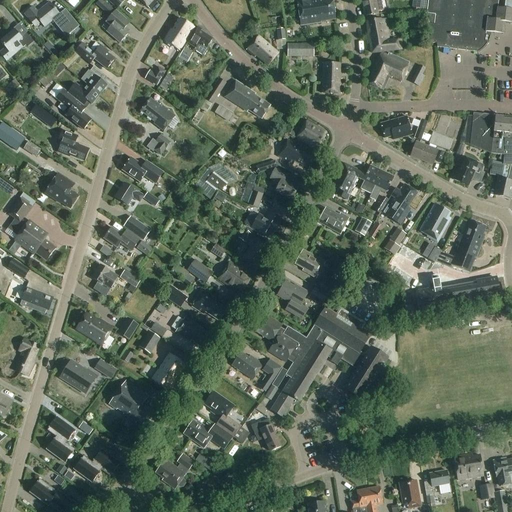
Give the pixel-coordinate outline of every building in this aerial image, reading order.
[(106,0),(118,10),(125,2),(122,0),(106,0)] [(159,0),(139,0),(150,10),(159,0)] [(332,0),(302,0),(297,1),(301,27),(321,24),(321,22),(336,20),(332,0)] [(361,0),(362,3),(364,10),(365,17),(373,16),(378,15),(377,12),(383,11),(381,2),(380,0),(361,0)] [(418,0),(418,9),(428,10),(428,0),(418,0)] [(494,8),(494,0),(429,0),(428,13),(432,44),(437,43),(437,47),(478,52),(480,51),(482,50),(484,48),(485,47),(487,45),(488,43),(486,42),(486,35),(490,35),(491,34),(498,35),(503,35),(504,23),(510,24),(510,25),(511,25),(511,24),(511,0),(508,0),(508,10),(501,9),(494,8)] [(34,8),(25,15),(36,28),(41,23),(45,28),(53,21),(59,29),(67,37),(79,27),(78,25),(66,10),(60,15),(50,3),(38,13),(34,8)] [(130,23),(126,20),(116,11),(115,12),(105,3),(100,8),(111,17),(107,21),(113,26),(107,33),(120,44),(129,34),(131,32),(126,28),(130,23)] [(195,28),(181,19),(173,31),(172,31),(165,42),(180,52),(195,28)] [(389,41),(386,19),(366,22),(368,34),(366,34),(367,45),(371,44),(371,53),(402,49),(401,39),(389,41)] [(202,30),(199,28),(188,44),(196,49),(195,51),(204,57),(209,50),(207,48),(213,40),(201,32),(202,30)] [(277,30),(278,42),(286,40),(285,29),(277,30)] [(21,38),(15,31),(1,43),(6,48),(0,54),(7,62),(27,45),(28,47),(33,43),(26,34),(21,38)] [(279,54),(259,37),(247,51),(255,58),(256,56),(268,67),(279,54)] [(72,50),(73,50),(81,58),(81,57),(91,65),(95,60),(107,70),(115,60),(106,52),(107,51),(102,46),(96,54),(81,42),(72,50)] [(43,47),(55,59),(59,55),(48,43),(43,47)] [(287,59),(313,59),(314,47),(287,46),(287,59)] [(185,49),(180,58),(188,64),(194,54),(185,49)] [(81,58),(73,50),(73,51),(61,62),(68,70),(81,58)] [(368,83),(384,90),(389,77),(401,82),(410,62),(389,53),(388,55),(382,52),(368,83)] [(50,58),(43,65),(48,71),(56,64),(50,58)] [(340,65),(323,65),(322,93),(342,94),(342,80),(340,80),(340,65)] [(88,70),(89,71),(82,81),(87,85),(87,86),(100,96),(108,86),(101,82),(105,77),(91,66),(88,70)] [(419,66),(411,83),(420,88),(425,77),(422,76),(426,69),(419,66)] [(158,86),(166,72),(159,68),(155,75),(150,72),(146,79),(158,86)] [(167,76),(160,87),(167,91),(174,80),(167,76)] [(206,100),(200,109),(208,113),(213,105),(226,83),(221,80),(219,79),(206,100)] [(16,81),(9,86),(13,92),(16,90),(19,95),(24,91),(16,81)] [(252,92),(236,82),(225,98),(247,112),(248,111),(262,120),(270,106),(251,94),(252,92)] [(64,90),(63,91),(73,99),(86,109),(90,104),(92,106),(100,96),(87,86),(84,90),(77,84),(69,94),(64,90)] [(73,99),(63,91),(56,99),(70,111),(66,116),(84,131),(92,121),(83,113),(86,109),(73,99)] [(159,107),(150,100),(140,112),(154,123),(153,125),(163,132),(175,118),(160,106),(159,107)] [(37,105),(31,113),(51,129),(58,120),(37,105)] [(215,114),(228,122),(233,115),(220,106),(215,114)] [(412,135),(407,116),(381,124),(385,138),(393,136),(394,140),(412,135)] [(471,146),(489,153),(494,118),(475,116),(471,146)] [(494,118),(489,153),(490,154),(504,155),(506,165),(492,162),(490,175),(498,176),(495,188),(497,188),(495,196),(510,199),(511,191),(511,119),(495,118),(494,118)] [(421,120),(414,139),(421,141),(421,140),(429,143),(429,145),(448,152),(453,140),(433,133),(431,137),(424,134),(428,123),(421,120)] [(315,125),(308,121),(297,140),(317,151),(327,133),(315,127),(315,125)] [(0,126),(0,139),(17,152),(25,140),(2,123),(0,126)] [(78,137),(63,131),(58,142),(62,143),(58,153),(69,158),(70,156),(85,162),(90,150),(75,144),(78,137)] [(156,142),(159,145),(154,151),(160,156),(170,143),(161,136),(156,142)] [(316,155),(288,140),(279,157),(293,165),(294,162),(308,169),(316,155)] [(29,142),(24,150),(36,158),(41,150),(29,142)] [(426,146),(416,142),(410,156),(432,165),(438,151),(426,146)] [(460,145),(456,155),(462,157),(466,147),(460,145)] [(457,172),(454,180),(468,186),(471,179),(480,183),(484,174),(480,172),(483,166),(478,164),(463,157),(456,172),(457,172)] [(156,185),(163,173),(147,162),(143,167),(131,159),(123,171),(140,183),(144,177),(156,185)] [(275,168),(275,169),(285,174),(284,174),(288,176),(292,178),(295,173),(275,162),(256,168),(253,172),(259,175),(260,173),(275,168)] [(358,178),(359,179),(363,171),(358,169),(358,171),(344,164),(338,177),(355,185),(358,178)] [(364,170),(363,172),(363,171),(359,179),(364,182),(360,190),(371,195),(382,172),(370,167),(368,172),(364,170)] [(286,181),(288,176),(284,174),(285,174),(275,169),(270,179),(280,184),(276,193),(292,201),(299,188),(286,181)] [(394,178),(382,172),(371,195),(369,198),(376,201),(380,192),(381,192),(382,192),(385,193),(386,192),(387,193),(394,178)] [(75,185),(58,175),(45,194),(60,204),(61,203),(71,210),(79,197),(70,192),(75,185)] [(217,190),(218,188),(222,191),(226,186),(212,175),(207,182),(217,190)] [(347,201),(355,185),(338,177),(333,188),(339,191),(337,196),(347,201)] [(133,198),(140,202),(143,198),(138,194),(139,193),(125,184),(115,198),(128,206),(133,198)] [(246,190),(253,192),(255,187),(248,184),(246,190)] [(390,197),(394,199),(389,207),(386,205),(381,212),(384,214),(401,225),(410,210),(408,209),(417,194),(404,186),(400,192),(395,189),(390,197)] [(253,192),(251,198),(260,203),(262,196),(253,192)] [(148,193),(144,199),(155,207),(156,206),(161,210),(164,205),(148,193)] [(218,193),(215,199),(223,204),(226,198),(218,193)] [(158,198),(161,203),(166,200),(162,195),(158,198)] [(381,212),(386,205),(385,205),(388,201),(382,197),(374,212),(379,215),(381,212)] [(251,198),(248,206),(257,209),(260,203),(251,198)] [(35,253),(47,261),(56,249),(45,241),(48,236),(29,223),(27,225),(21,221),(24,217),(25,218),(32,209),(20,200),(9,214),(17,220),(10,230),(19,237),(16,241),(35,255),(35,253)] [(213,206),(218,209),(221,205),(216,201),(213,206)] [(351,210),(362,215),(366,207),(359,204),(357,208),(353,206),(351,210)] [(449,212),(437,205),(433,213),(431,212),(422,229),(432,234),(430,237),(439,242),(450,222),(445,219),(449,212)] [(340,216),(326,209),(319,223),(340,235),(349,219),(341,214),(340,216)] [(251,228),(259,233),(258,233),(271,240),(282,221),(270,214),(266,220),(259,216),(251,228)] [(131,217),(123,227),(143,242),(151,231),(131,217)] [(362,219),(355,232),(365,237),(372,225),(362,219)] [(441,253),(435,263),(451,269),(452,267),(452,265),(470,272),(474,261),(475,261),(484,239),(482,238),(486,228),(471,222),(471,223),(467,221),(463,234),(464,234),(455,259),(441,253)] [(123,236),(112,229),(105,239),(118,249),(121,245),(132,252),(140,241),(127,231),(123,236)] [(397,229),(389,241),(398,247),(406,235),(397,229)] [(379,234),(372,230),(368,237),(375,241),(379,234)] [(269,248),(245,231),(239,239),(252,248),(246,256),(243,255),(239,260),(256,273),(262,264),(259,261),(269,248)] [(100,250),(110,257),(114,251),(103,244),(100,250)] [(216,245),(211,253),(222,260),(227,252),(216,245)] [(426,250),(423,256),(429,260),(432,254),(426,250)] [(306,271),(305,273),(316,279),(325,263),(303,251),(296,265),(306,271)] [(13,260),(7,269),(25,281),(30,271),(13,260)] [(195,261),(188,272),(206,285),(214,274),(195,261)] [(239,269),(230,263),(219,279),(240,294),(250,280),(237,271),(239,269)] [(101,266),(93,279),(103,285),(111,290),(119,277),(111,272),(110,272),(101,266)] [(124,272),(121,279),(137,289),(141,282),(124,272)] [(180,280),(189,287),(195,280),(185,273),(180,280)] [(413,301),(415,314),(497,299),(494,286),(492,286),(491,280),(435,290),(433,279),(427,280),(429,292),(414,294),(415,300),(413,301)] [(321,281),(316,290),(327,296),(332,288),(321,281)] [(294,287),(286,282),(277,296),(290,304),(286,310),(302,320),(309,310),(301,306),(309,293),(296,285),(294,287)] [(170,287),(164,296),(171,301),(174,304),(180,308),(187,298),(170,287)] [(323,304),(327,296),(316,290),(314,288),(309,296),(323,304)] [(45,314),(46,310),(49,311),(54,299),(27,289),(21,306),(45,314)] [(204,290),(195,304),(193,307),(202,313),(203,311),(219,322),(228,308),(218,301),(218,300),(204,290)] [(164,308),(160,305),(156,311),(161,314),(164,308)] [(291,379),(290,381),(271,411),(276,414),(282,418),(291,405),(292,406),(297,405),(298,402),(299,402),(327,357),(332,360),(331,362),(337,366),(342,359),(359,370),(346,390),(362,400),(388,359),(371,349),(365,357),(359,354),(370,338),(361,332),(365,325),(339,309),(334,316),(324,310),(314,326),(306,340),(298,335),(288,328),(285,332),(280,328),(282,326),(265,315),(255,332),(269,341),(271,343),(274,345),(269,352),(286,363),(287,361),(288,360),(294,364),(288,372),(286,376),(291,379)] [(77,330),(103,346),(113,329),(102,322),(101,323),(86,314),(77,330)] [(178,327),(183,319),(179,316),(174,324),(178,327)] [(182,324),(176,333),(180,336),(181,334),(202,347),(210,335),(203,330),(203,329),(186,318),(182,324)] [(119,334),(129,340),(138,326),(128,320),(119,334)] [(147,329),(163,338),(167,331),(155,323),(154,324),(151,322),(147,329)] [(149,332),(139,348),(150,355),(161,339),(149,332)] [(40,347),(25,340),(19,352),(22,353),(13,370),(29,378),(35,364),(33,363),(40,347)] [(251,360),(241,353),(232,366),(253,381),(264,365),(253,358),(251,360)] [(177,377),(185,366),(170,355),(152,381),(169,392),(179,378),(177,377)] [(265,381),(271,385),(282,368),(270,360),(262,371),(268,376),(265,381)] [(72,364),(63,378),(80,389),(82,386),(90,391),(98,377),(89,372),(88,374),(72,364)] [(109,366),(103,374),(111,379),(116,371),(109,366)] [(149,398),(126,382),(110,404),(124,414),(124,415),(136,424),(137,423),(144,428),(155,413),(144,405),(149,398)] [(272,386),(266,397),(271,401),(278,390),(272,386)] [(0,414),(5,417),(13,402),(0,394),(3,389),(0,387),(0,414)] [(235,407),(214,392),(205,405),(217,414),(216,416),(221,420),(217,425),(234,438),(241,427),(227,417),(235,407)] [(256,410),(265,416),(267,410),(259,405),(256,410)] [(48,431),(56,437),(66,444),(75,432),(57,419),(48,431)] [(271,426),(268,420),(260,423),(251,427),(255,436),(258,435),(260,441),(264,439),(270,452),(281,447),(271,426)] [(205,449),(209,442),(223,452),(227,447),(233,439),(215,426),(211,431),(207,428),(206,430),(193,421),(184,434),(205,449)] [(241,428),(234,439),(237,441),(236,441),(242,446),(250,435),(241,428)] [(88,443),(93,447),(99,438),(94,435),(88,443)] [(66,444),(56,437),(48,449),(66,463),(75,451),(66,444)] [(452,454),(457,474),(485,468),(481,452),(472,454),(471,450),(452,454)] [(110,477),(119,465),(101,451),(92,464),(102,471),(110,477)] [(185,481),(183,480),(194,464),(183,455),(178,463),(181,465),(178,469),(166,460),(156,474),(166,481),(165,483),(175,490),(178,487),(180,489),(183,488),(186,485),(185,481)] [(93,483),(102,471),(92,464),(83,457),(75,469),(93,483)] [(497,480),(504,478),(504,476),(511,474),(511,460),(506,461),(506,459),(493,462),(497,480)] [(210,472),(215,466),(210,463),(206,469),(210,472)] [(67,470),(61,466),(56,472),(62,476),(67,470)] [(449,485),(446,471),(430,474),(431,482),(424,483),(428,506),(435,505),(433,496),(434,496),(433,489),(439,488),(440,494),(448,492),(447,485),(449,485)] [(68,472),(64,477),(71,482),(75,477),(68,472)] [(59,477),(55,483),(61,487),(65,481),(59,477)] [(30,492),(48,505),(58,493),(39,479),(30,492)] [(421,507),(416,481),(399,484),(403,504),(409,503),(410,509),(421,507)] [(492,485),(480,486),(482,501),(494,499),(492,485)] [(372,509),(367,510),(367,511),(377,511),(376,506),(383,504),(380,488),(368,490),(369,495),(372,509)] [(367,508),(367,510),(372,509),(369,495),(368,490),(357,492),(358,501),(351,502),(353,510),(361,509),(367,508)] [(504,491),(494,492),(497,511),(506,511),(505,505),(507,505),(504,491)] [(57,511),(71,511),(76,506),(58,493),(48,505),(57,511)] [(326,511),(325,502),(308,505),(308,511),(326,511)]
